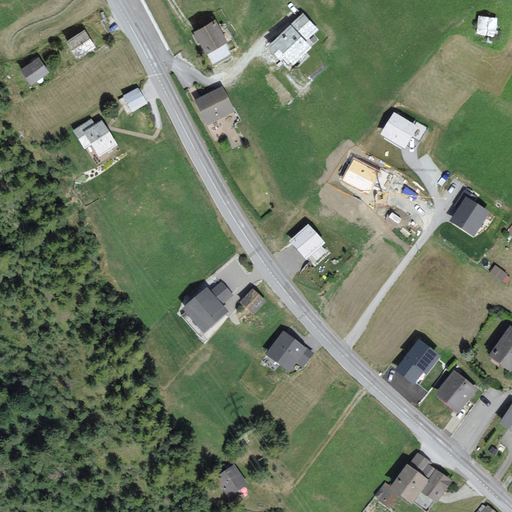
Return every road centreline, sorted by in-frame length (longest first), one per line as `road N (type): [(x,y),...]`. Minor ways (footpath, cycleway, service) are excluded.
road 1 (secondary): [(115,0),(268,269),(362,375),(511,510)]
road 2 (track): [(369,381),(276,511)]
